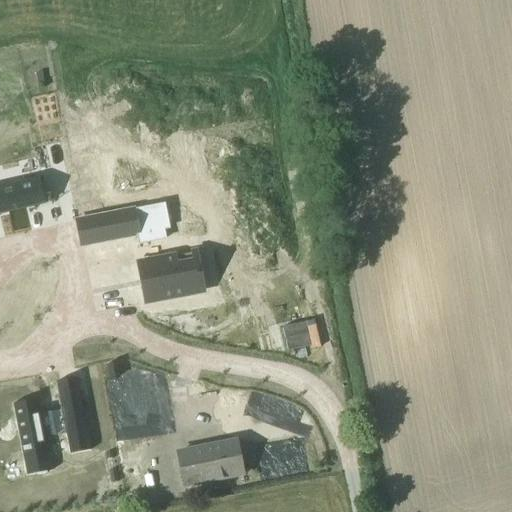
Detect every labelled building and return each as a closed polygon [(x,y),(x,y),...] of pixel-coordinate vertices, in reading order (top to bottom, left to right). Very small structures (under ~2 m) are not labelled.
[(117,116),(15,134),(22,175),(125,157),(117,116)] [(0,189),(0,216),(49,208),(44,181),(0,189)] [(81,247),(139,236),(135,212),(76,223),(81,247)] [(147,305),(202,295),(195,255),(139,265),(147,305)] [(275,286),(280,299),(296,294),(291,280),(275,286)] [(205,376),(260,365),(253,328),(198,339),(205,376)] [(313,353),(303,354),(304,370),(315,370),(313,353)] [(308,413),(300,371),(236,383),(244,425),(308,413)] [(13,405),(27,477),(51,472),(45,439),(67,435),(70,454),(90,450),(77,379),(57,382),(62,411),(41,415),(38,400),(13,405)] [(236,442),(179,453),(185,488),(243,477),(236,442)]
